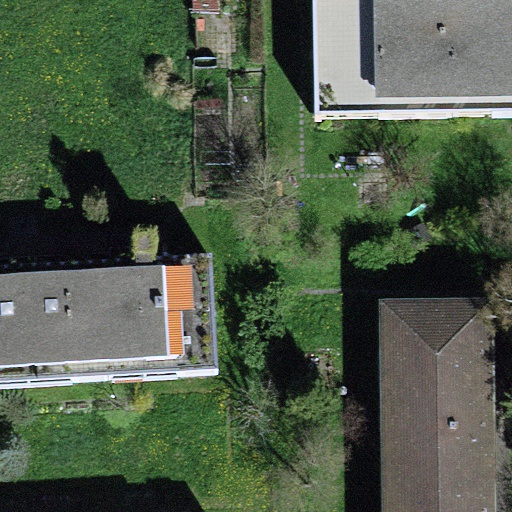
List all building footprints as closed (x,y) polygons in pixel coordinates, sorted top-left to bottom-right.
[(317,125),(511,123),(511,3),(315,7),(317,125)] [(233,392),(228,272),(63,280),(68,399),(233,392)] [(0,402),(68,399),(63,280),(0,283),(0,402)] [(511,362),(511,316),(398,319),(402,486),(511,483),(511,362)] [(511,511),(511,483),(402,486),(402,511),(511,511)]
